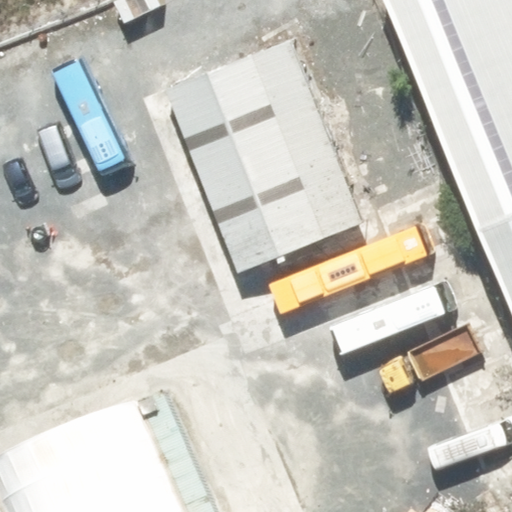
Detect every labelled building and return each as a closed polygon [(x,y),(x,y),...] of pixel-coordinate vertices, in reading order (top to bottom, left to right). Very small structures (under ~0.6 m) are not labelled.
[(511,0),(387,0),(511,310),(511,0)] [(288,37),(162,83),(232,270),(357,223),(288,37)] [(511,404),(414,154),(377,169),(495,469),(511,462),(511,404)] [(177,178),(144,191),(200,328),(233,314),(177,178)] [(396,294),(360,307),(386,381),(422,368),(396,294)] [(219,511),(169,392),(0,462),(0,511),(219,511)]
